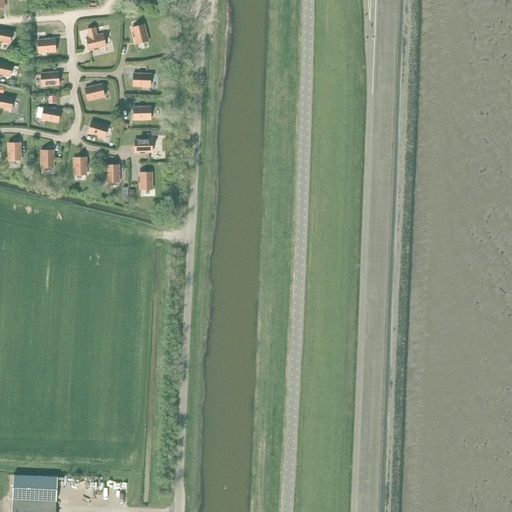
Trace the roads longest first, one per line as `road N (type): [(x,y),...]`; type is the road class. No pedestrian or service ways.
road 1 (unclassified): [(178,511),(204,0)]
road 2 (tertiary): [(284,511),(306,0)]
